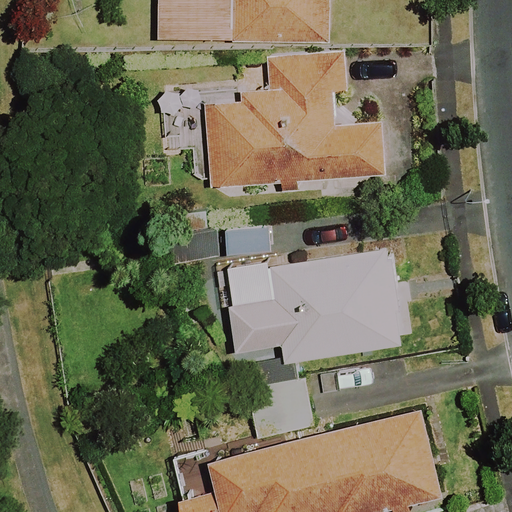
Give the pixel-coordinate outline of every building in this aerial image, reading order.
[(158,0),(158,37),(331,41),(331,0),(158,0)] [(371,128),(347,129),(343,52),(266,56),(268,85),(205,88),(211,186),(374,177),(371,128)] [(387,247),(247,270),(259,344),(284,340),(287,362),(402,344),(387,247)] [(243,378),(248,416),(314,406),(309,369),(243,378)] [(371,511),(445,495),(425,408),(211,456),(218,487),(180,496),(184,511),(371,511)]
